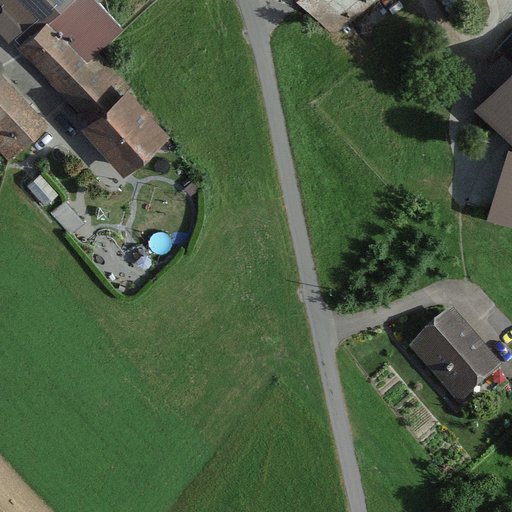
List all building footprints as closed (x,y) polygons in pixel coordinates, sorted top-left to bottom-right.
[(0,5),(0,25),(87,120),(118,92),(87,59),(126,24),(104,0),(0,0),(2,3),(0,5)] [(357,0),(310,0),(329,23),(357,0)] [(511,62),(472,101),(510,140),(488,217),(511,224),(511,62)] [(41,120),(0,76),(0,152),(3,156),(41,120)] [(165,134),(123,87),(118,92),(87,120),(81,123),(122,171),(165,134)] [(501,370),(453,314),(409,351),(458,407),(501,370)]
